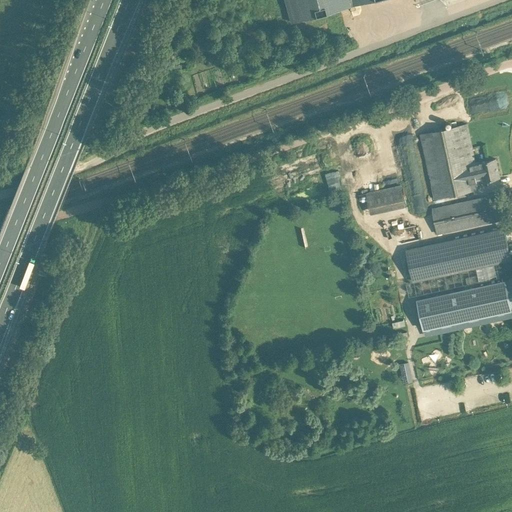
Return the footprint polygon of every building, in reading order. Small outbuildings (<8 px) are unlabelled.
[(284,0),(291,22),(372,0),(284,0)] [(421,134),(423,144),(435,198),(477,189),(474,176),(481,175),(483,181),(500,177),(496,159),(479,162),(480,164),(473,165),(472,162),(475,162),(467,124),(421,134)] [(404,185),(360,192),(364,213),(407,207),(404,185)] [(497,195),(487,197),(430,209),(435,233),(502,219),(497,195)] [(409,238),(417,238),(416,218),(392,219),(393,229),(409,229),(409,238)] [(406,249),(413,280),(511,258),(504,228),(406,249)] [(504,276),(503,269),(495,271),(496,278),(504,276)] [(478,281),(477,275),(467,277),(468,283),(478,281)] [(511,277),(448,292),(417,299),(424,330),(511,310),(511,277)] [(413,371),(404,373),(405,382),(415,380),(413,371)]
